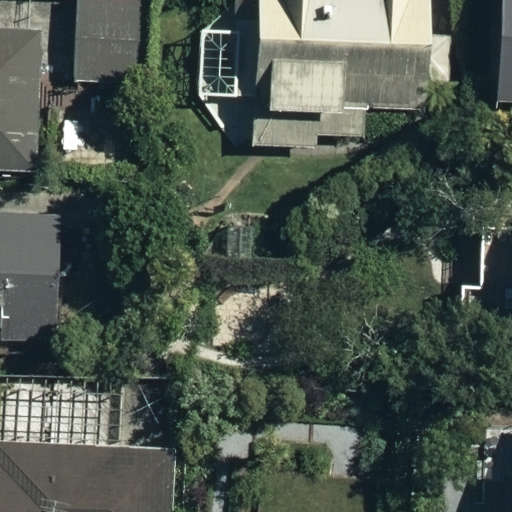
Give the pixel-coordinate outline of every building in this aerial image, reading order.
[(136,0),(73,0),(75,88),(138,86),(136,0)] [(423,0),(229,0),(229,3),(248,3),(246,35),(193,32),(190,100),(250,103),(248,148),(313,151),(314,139),(359,141),(361,108),(446,112),(449,39),(422,38),(423,0)] [(511,0),(489,0),(491,111),(511,110),(511,0)] [(34,35),(0,34),(0,170),(32,171),(34,35)] [(50,220),(0,219),(0,343),(48,345),(50,220)] [(274,290),(213,293),(218,371),(278,368),(274,290)] [(0,451),(0,511),(164,511),(166,456),(0,451)]
